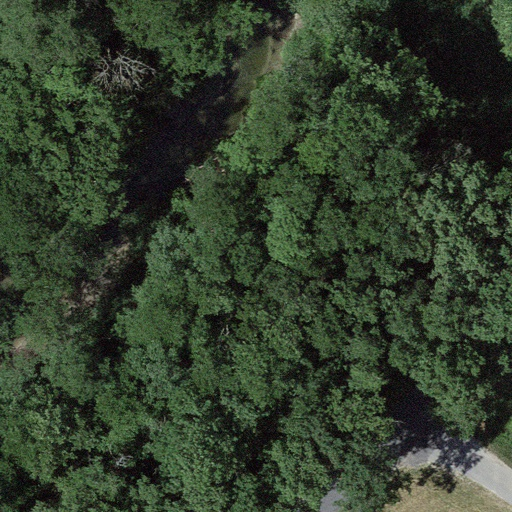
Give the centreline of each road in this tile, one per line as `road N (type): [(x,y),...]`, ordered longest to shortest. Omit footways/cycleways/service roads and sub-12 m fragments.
road 1 (track): [(393,396),(511,285)]
road 2 (track): [(393,396),(511,488)]
road 3 (track): [(304,511),(393,396)]
